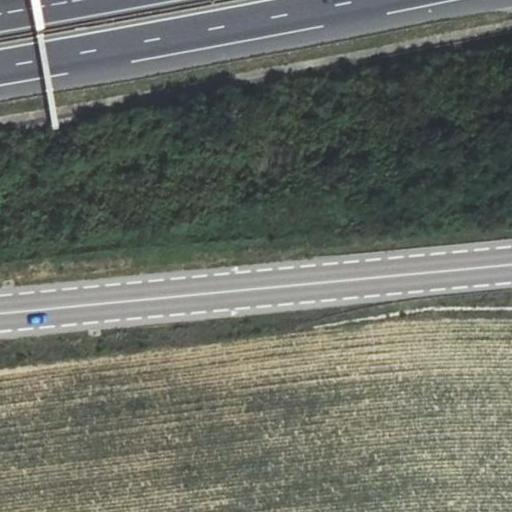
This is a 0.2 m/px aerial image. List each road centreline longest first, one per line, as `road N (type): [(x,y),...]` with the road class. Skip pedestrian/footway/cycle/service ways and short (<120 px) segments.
road 1 (tertiary): [(0,315),(511,265)]
road 2 (motorway): [(0,69),(372,0)]
